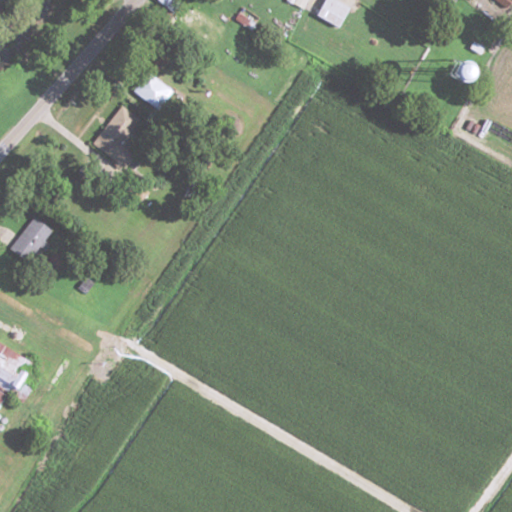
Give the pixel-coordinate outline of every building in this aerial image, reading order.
[(299,9),(302,0),(288,0),(287,4),(299,9)] [(317,0),(309,16),(331,29),(343,9),(326,0),(317,0)] [(178,23),(208,43),(218,28),(187,8),(178,23)] [(125,89),(150,111),(166,93),(141,71),(125,89)] [(133,118),(114,106),(87,145),(106,158),(133,118)] [(46,233),(28,218),(3,250),(20,264),(46,233)] [(0,392),(16,401),(23,388),(12,382),(23,361),(0,348),(0,392)]
